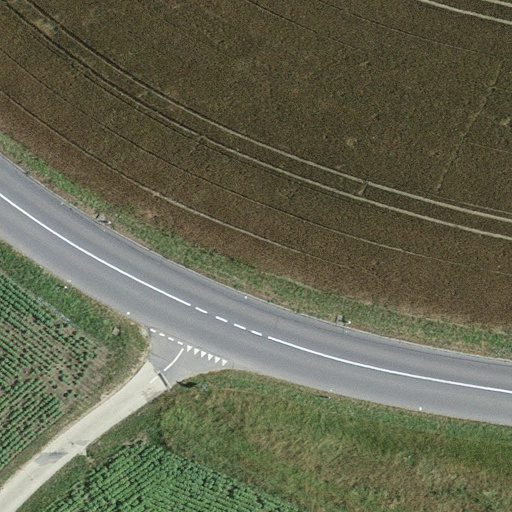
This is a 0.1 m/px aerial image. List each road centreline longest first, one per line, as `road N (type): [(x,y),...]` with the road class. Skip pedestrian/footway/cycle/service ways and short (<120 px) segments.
road 1 (tertiary): [(0,190),(47,232),(230,332),(448,399),(511,409)]
road 2 (track): [(13,511),(230,332)]
